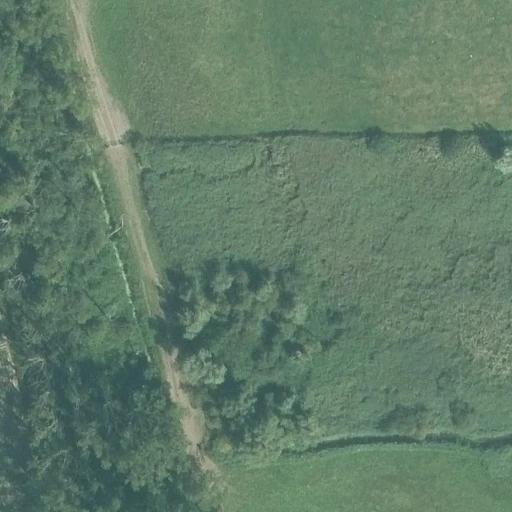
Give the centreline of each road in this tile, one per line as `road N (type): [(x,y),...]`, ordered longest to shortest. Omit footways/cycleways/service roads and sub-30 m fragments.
road 1 (track): [(117,511),(61,260),(0,42)]
road 2 (track): [(71,0),(183,398),(194,466)]
